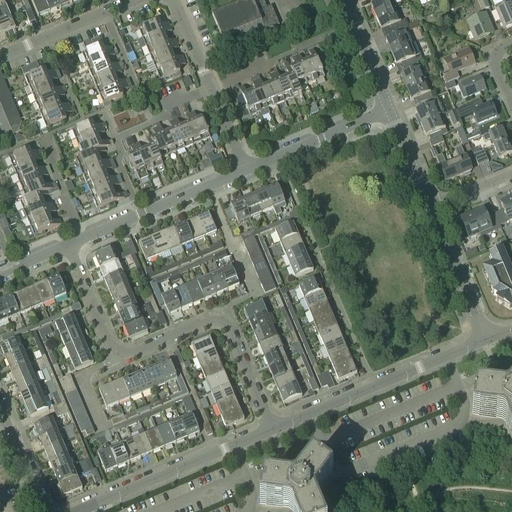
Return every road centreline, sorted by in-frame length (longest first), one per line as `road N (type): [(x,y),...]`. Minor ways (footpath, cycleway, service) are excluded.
road 1 (residential): [(271,428),(221,313),(115,353),(67,247)]
road 2 (residential): [(271,428),(485,337)]
road 3 (residential): [(72,511),(271,428)]
road 4 (residential): [(245,173),(388,112)]
road 5 (residential): [(485,337),(433,210)]
road 6 (residential): [(388,112),(342,0)]
